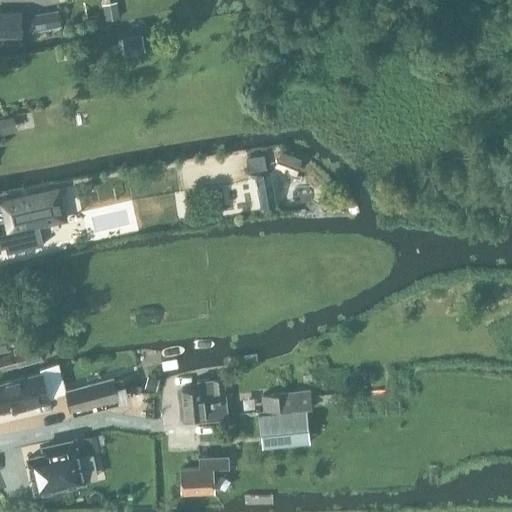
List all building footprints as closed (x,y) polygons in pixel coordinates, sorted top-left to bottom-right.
[(106,16),(123,12),(120,0),(112,0),(103,2),(106,16)] [(34,11),(35,27),(62,25),(61,9),(34,11)] [(0,23),(22,24),(22,11),(0,10),(0,23)] [(22,24),(0,23),(0,36),(22,37),(22,24)] [(127,52),(148,48),(144,31),(124,35),(127,52)] [(0,131),(17,127),(13,113),(0,115),(0,131)] [(260,152),(247,155),(251,168),(264,165),(260,152)] [(0,228),(6,227),(7,230),(42,222),(36,195),(1,203),(4,218),(0,218),(0,228)] [(0,368),(0,369),(43,358),(38,340),(13,347),(15,353),(0,356),(0,368)] [(14,410),(49,400),(45,387),(37,389),(33,374),(29,375),(0,382),(0,409),(13,406),(14,410)] [(161,377),(149,374),(146,386),(158,389),(161,377)] [(204,420),(213,419),(228,418),(224,376),(197,379),(198,386),(182,388),(185,417),(203,415),(204,420)] [(70,407),(99,399),(118,394),(113,378),(66,391),(70,407)] [(263,412),(312,407),(310,389),(262,395),(263,412)] [(258,416),(261,447),(309,443),(306,411),(258,416)] [(142,435),(118,431),(117,439),(140,444),(142,435)] [(39,452),(22,455),(28,489),(77,480),(70,446),(67,447),(66,440),(37,445),(39,452)] [(213,467),(227,466),(226,458),(200,459),(200,467),(180,468),(181,492),(214,491),(213,467)]
